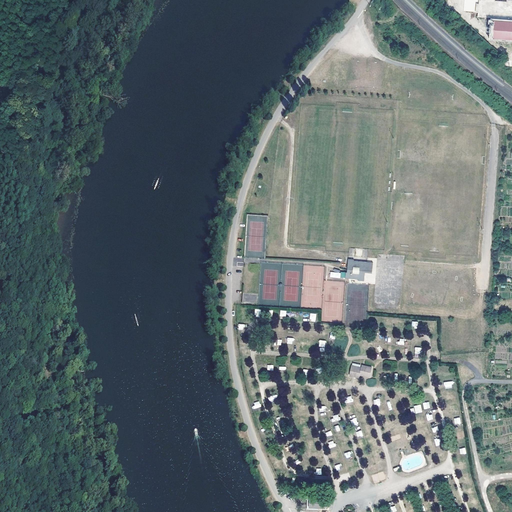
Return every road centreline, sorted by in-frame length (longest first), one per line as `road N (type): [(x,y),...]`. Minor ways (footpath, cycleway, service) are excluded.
road 1 (residential): [(356,18),(266,136),(232,247),(237,380),(288,511)]
road 2 (track): [(83,511),(62,451),(56,372),(19,257),(26,102),(73,0)]
road 3 (unclassified): [(485,288),(493,116),(441,73),(377,54),(356,18)]
road 4 (track): [(259,382),(434,393),(450,451),(444,470)]
road 5 (track): [(333,479),(288,467),(266,410),(248,318)]
road 6 (track): [(511,383),(479,381),(465,389),(480,480)]
road 7 (track): [(333,384),(376,511)]
road 8 (track): [(344,503),(316,423),(319,383)]
